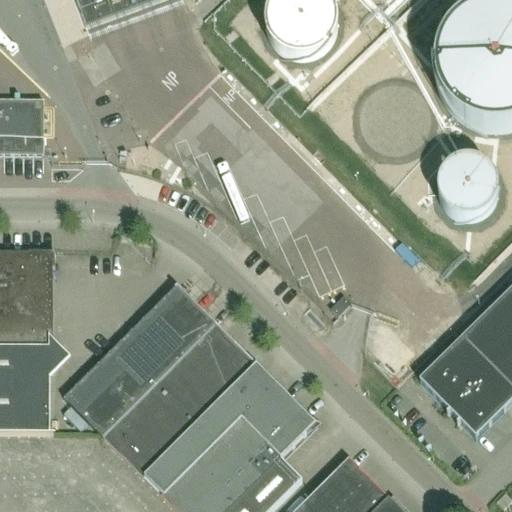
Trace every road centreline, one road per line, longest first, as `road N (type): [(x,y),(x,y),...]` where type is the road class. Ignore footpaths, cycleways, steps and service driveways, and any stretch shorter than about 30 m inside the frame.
road 1 (unclassified): [(458,511),(208,256),(158,225),(110,209),(0,209)]
road 2 (unknown): [(339,388),(372,278),(365,222),(230,142),(149,47),(124,0)]
road 3 (unknown): [(0,38),(85,133),(113,210)]
